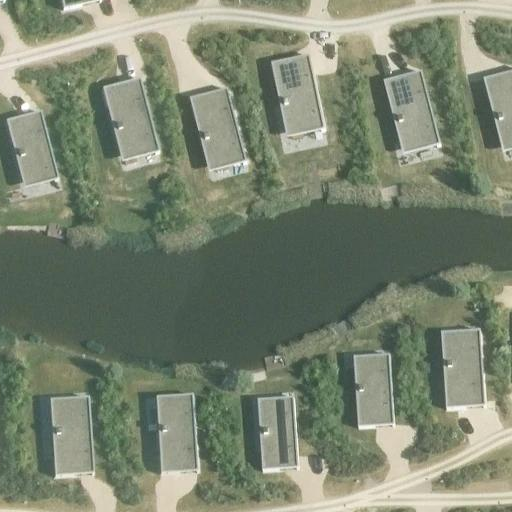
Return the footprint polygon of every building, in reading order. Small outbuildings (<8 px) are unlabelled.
[(59,0),(62,13),(81,8),(86,6),(85,1),(88,0),(59,0)] [(290,62),(271,66),(275,84),(279,84),(283,105),(284,110),(289,133),(323,126),(311,64),(308,65),(297,68),(296,62),(290,63),(290,62)] [(502,77),(484,82),(488,100),(492,99),(498,120),(497,120),(498,125),(499,125),(505,148),(511,146),(511,81),(509,82),(508,77),(502,78),(502,77)] [(402,79),(384,84),(388,102),(392,101),(398,122),(397,122),(398,127),(399,127),(405,150),(439,141),(423,80),(421,81),(409,84),(408,79),(402,80),(402,79)] [(120,87),(101,92),(106,110),(110,109),(115,130),(114,130),(116,135),(122,158),(156,149),(140,88),(127,92),(125,86),(120,88),(120,87)] [(208,97),(190,101),(194,119),(198,119),(204,139),(203,140),(205,145),(205,144),(211,167),(245,159),(229,98),(227,98),(227,99),(215,102),(214,96),(209,98),(208,97)] [(20,120),(5,124),(10,145),(11,144),(12,150),(15,149),(17,157),(18,162),(19,162),(25,184),(55,176),(41,121),(39,121),(39,122),(28,125),(26,119),(21,121),(20,120)] [(481,340),(446,343),(447,366),(447,372),(448,372),(449,393),(445,394),(446,412),(465,411),(465,410),(471,409),(471,404),(482,403),(482,404),(485,403),(481,340)] [(390,365),(358,367),(360,391),(359,391),(359,396),(360,396),(360,404),(357,404),(357,410),(358,431),(374,430),(374,429),(380,428),(380,423),(392,422),(394,422),(390,365)] [(194,405),(159,408),(161,432),(160,432),(160,437),(161,437),(162,458),(158,459),(159,477),(179,476),(178,475),(184,475),(184,469),(196,468),(196,469),(198,469),(194,405)] [(88,408),(53,410),(55,434),(54,434),(54,439),(55,439),(56,461),(52,461),(54,480),(73,478),(73,477),(78,477),(78,471),(90,471),(92,471),(88,408)] [(294,408),(262,410),(264,433),(263,434),(264,439),(265,447),(261,447),(262,452),(261,453),(262,474),(278,473),(278,472),(284,471),(284,466),(296,465),(298,465),(294,408)]
